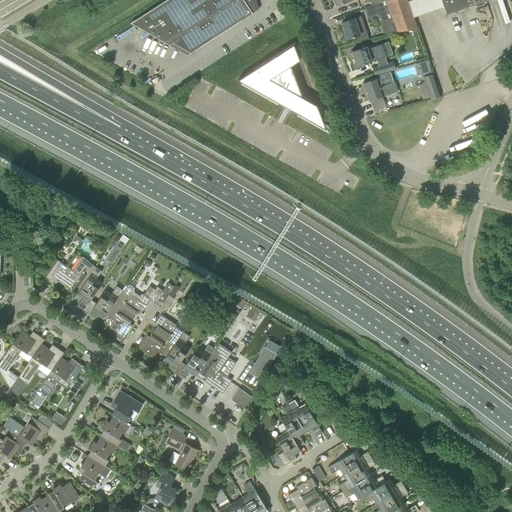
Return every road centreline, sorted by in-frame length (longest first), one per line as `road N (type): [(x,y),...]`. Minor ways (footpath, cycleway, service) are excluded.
road 1 (motorway): [(0,98),(255,242),(511,417)]
road 2 (motorway): [(511,387),(291,233),(114,133)]
road 3 (residential): [(478,194),(408,177),(366,144),(308,0)]
road 4 (residential): [(266,488),(353,429),(438,499),(438,511)]
road 5 (residential): [(0,487),(51,456),(110,358)]
road 6 (motorway): [(114,133),(0,49)]
road 7 (motorway): [(114,133),(0,71)]
road 8 (residential): [(221,437),(117,363)]
